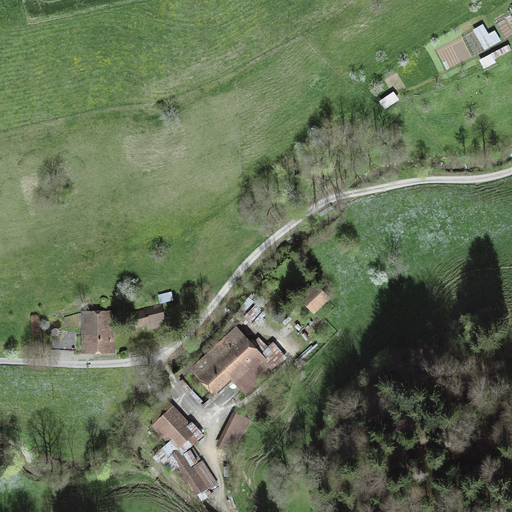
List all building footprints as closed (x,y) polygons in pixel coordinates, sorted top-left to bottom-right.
[(501,40),(496,29),(489,32),(484,22),(474,27),(483,48),(501,40)] [(484,67),(498,61),(496,56),(511,50),(509,45),(480,57),(484,67)] [(330,203),(317,212),(320,217),(334,208),(330,203)] [(304,297),(318,313),(334,299),(319,283),(304,297)] [(155,320),(152,310),(137,315),(140,325),(155,320)] [(89,311),(90,350),(119,349),(118,311),(89,311)] [(67,318),(68,327),(84,327),(84,315),(67,318)] [(243,327),(194,367),(221,401),(270,361),(243,327)] [(63,333),(63,349),(72,349),(72,333),(63,333)] [(168,396),(145,415),(176,452),(199,433),(168,396)] [(252,421),(238,414),(222,447),(235,453),(252,421)] [(204,462),(191,470),(204,493),(218,485),(204,462)]
